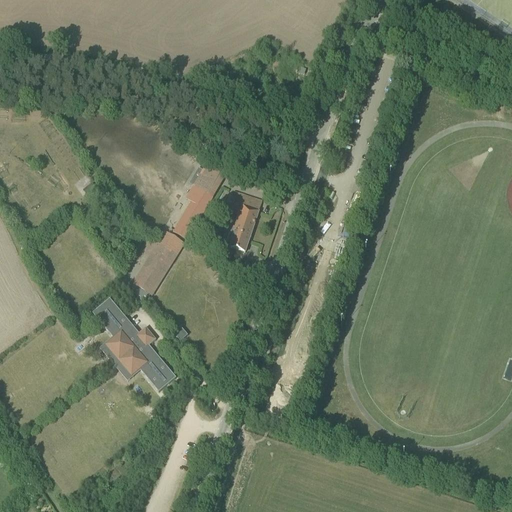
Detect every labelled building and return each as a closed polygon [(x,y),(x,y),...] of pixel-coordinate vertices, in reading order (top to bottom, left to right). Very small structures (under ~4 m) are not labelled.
[(176,236),(187,242),(227,175),(208,164),(193,188),(186,201),(194,205),(176,236)] [(86,188),(90,193),(95,189),(92,184),(86,188)] [(241,207),(227,248),(239,252),(238,253),(243,255),(244,254),(245,254),(262,203),(234,193),(230,204),(241,207)] [(217,224),(211,230),(215,235),(221,230),(217,224)] [(207,233),(202,238),(206,243),(212,238),(207,233)] [(173,264),(163,258),(166,252),(176,258),(177,258),(175,257),(182,245),(184,246),(164,234),(132,285),(134,286),(132,290),(133,291),(131,294),(140,299),(139,301),(145,304),(150,296),(152,298),(173,264)] [(136,337),(134,334),(132,336),(130,333),(134,329),(109,300),(92,314),(114,340),(106,347),(115,358),(109,362),(117,371),(122,367),(131,377),(139,371),(158,394),(176,379),(154,353),(150,356),(147,353),(149,351),(147,349),(156,341),(146,329),(136,337)]
